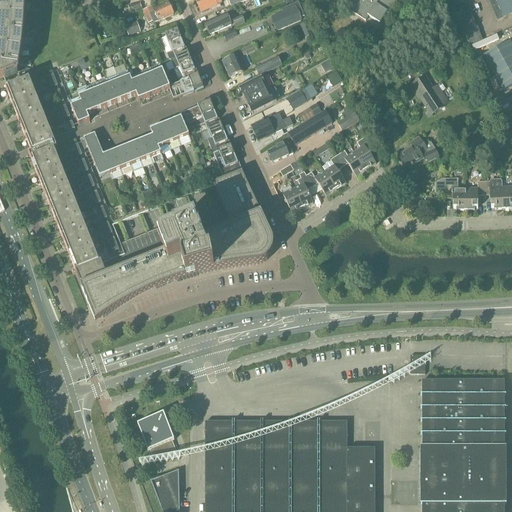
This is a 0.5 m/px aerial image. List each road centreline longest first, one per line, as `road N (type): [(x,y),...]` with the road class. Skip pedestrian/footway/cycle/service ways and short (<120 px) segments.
road 1 (residential): [(305,284),(223,292),(78,339),(0,140)]
road 2 (residential): [(287,239),(372,187),(401,225),(511,224)]
road 3 (secondary): [(309,310),(198,333),(66,377)]
road 4 (secondary): [(71,394),(310,329)]
road 5 (residential): [(287,239),(185,14)]
road 6 (tertiary): [(66,377),(0,212)]
road 7 (secondary): [(310,329),(442,312)]
road 8 (secondary): [(442,312),(309,310)]
road 9 (tertiary): [(0,269),(48,392)]
road 10 (secondary): [(48,392),(92,511)]
road 11 (secondary): [(112,511),(71,394)]
